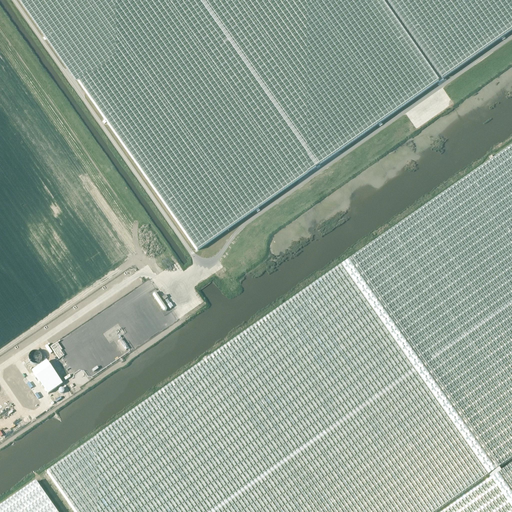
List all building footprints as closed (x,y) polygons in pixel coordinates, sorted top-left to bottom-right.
[(376,0),(22,0),(196,252),(436,86),(376,0)] [(511,0),(387,0),(443,80),(511,32),(511,0)] [(511,147),(342,266),(511,508),(511,464),(502,472),(499,468),(511,459),(511,147)] [(339,268),(47,473),(74,511),(511,511),(511,508),(342,266),(339,268)] [(46,362),(31,372),(51,400),(66,390),(46,362)] [(55,511),(34,481),(0,505),(0,511),(55,511)]
